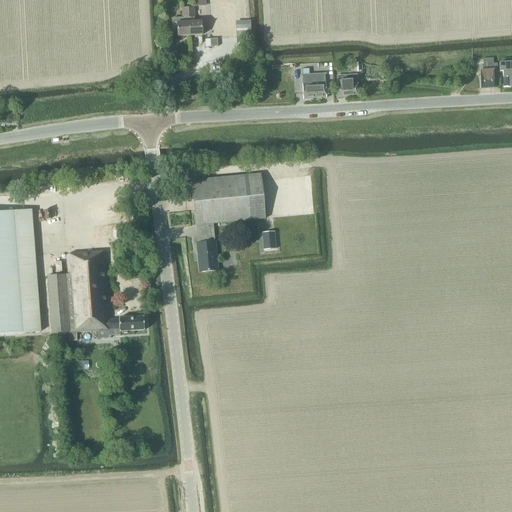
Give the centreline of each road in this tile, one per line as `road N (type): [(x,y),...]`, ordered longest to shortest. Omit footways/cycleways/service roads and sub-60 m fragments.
road 1 (tertiary): [(191,511),(147,120)]
road 2 (tertiary): [(147,120),(511,97)]
road 3 (tertiary): [(0,138),(147,120)]
